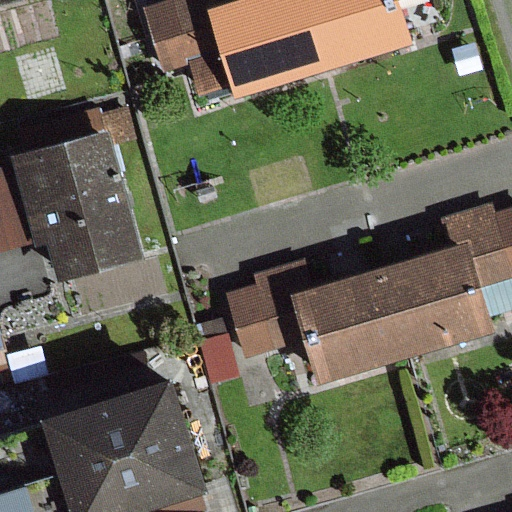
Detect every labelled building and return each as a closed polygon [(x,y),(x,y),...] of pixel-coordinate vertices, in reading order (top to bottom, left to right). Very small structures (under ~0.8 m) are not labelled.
[(174,0),(175,0),(144,9),(164,73),(190,64),(200,97),(231,87),(236,101),(329,70),(306,0),(174,0)] [(306,0),(329,70),(412,44),(398,2),(404,0),(306,0)] [(99,107),(17,131),(23,151),(105,128),(99,107)] [(146,261),(110,131),(11,158),(13,165),(0,168),(0,253),(34,244),(36,250),(49,246),(60,285),(146,261)] [(511,206),(497,211),(494,202),(442,218),(449,240),(412,251),(414,258),(380,267),(408,357),(495,330),(482,288),(511,278),(511,206)] [(258,284),(228,293),(247,356),(306,341),(317,386),(408,357),(380,267),(349,275),(348,270),(312,280),(305,259),(255,274),(258,284)] [(7,318),(0,320),(0,380),(25,372),(7,318)] [(171,381),(42,422),(70,511),(237,511),(228,483),(207,490),(171,381)] [(70,511),(42,422),(0,434),(0,511),(70,511)]
